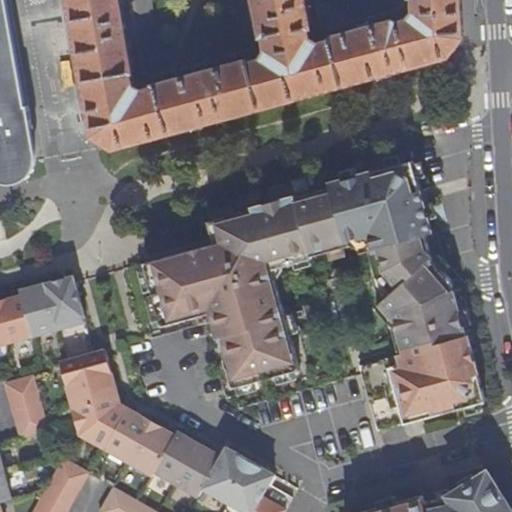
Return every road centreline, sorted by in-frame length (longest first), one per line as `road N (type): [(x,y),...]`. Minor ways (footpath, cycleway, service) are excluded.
road 1 (residential): [(511,422),(316,477),(181,404),(165,344)]
road 2 (tertiary): [(501,71),(511,280)]
road 3 (residential): [(69,146),(42,0)]
